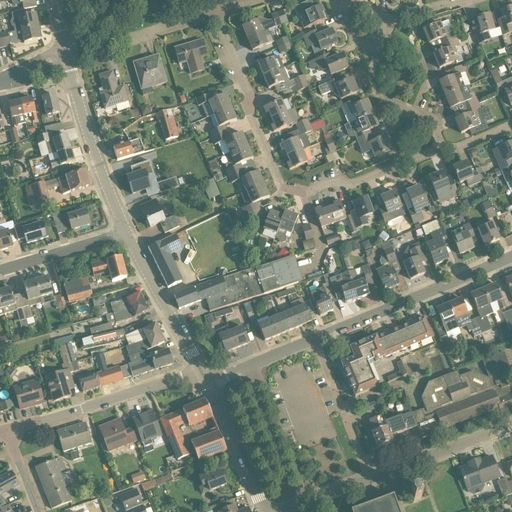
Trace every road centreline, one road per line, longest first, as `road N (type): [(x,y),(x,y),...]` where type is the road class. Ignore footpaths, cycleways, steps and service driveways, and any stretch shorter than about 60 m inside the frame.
road 1 (residential): [(215,15),(279,186),(305,194),(346,186),(441,148)]
road 2 (residential): [(252,363),(511,257)]
road 3 (tertiary): [(124,233),(67,59)]
road 4 (residential): [(41,420),(202,374)]
road 5 (residential): [(441,148),(431,122),(379,94),(370,77),(387,23)]
road 6 (tertiary): [(202,374),(124,233)]
road 7 (residential): [(215,15),(67,59)]
road 8 (residential): [(368,476),(511,426)]
road 9 (tertiary): [(263,511),(202,374)]
road 10 (residential): [(302,501),(252,363)]
road 11 (residential): [(0,270),(124,233)]
